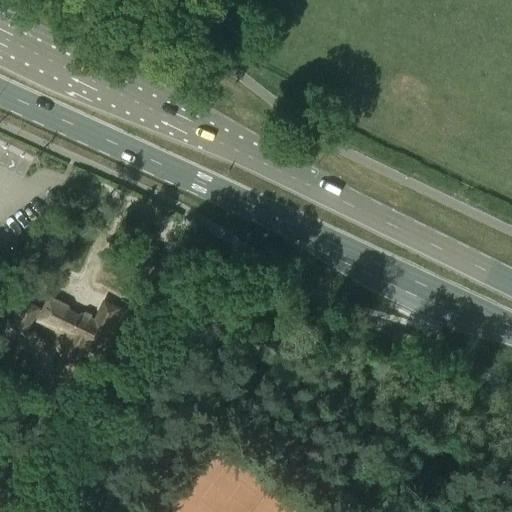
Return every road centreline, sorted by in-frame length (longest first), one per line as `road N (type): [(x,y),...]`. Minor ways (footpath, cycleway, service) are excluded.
road 1 (primary): [(511,284),(0,34)]
road 2 (primary): [(0,92),(511,327)]
